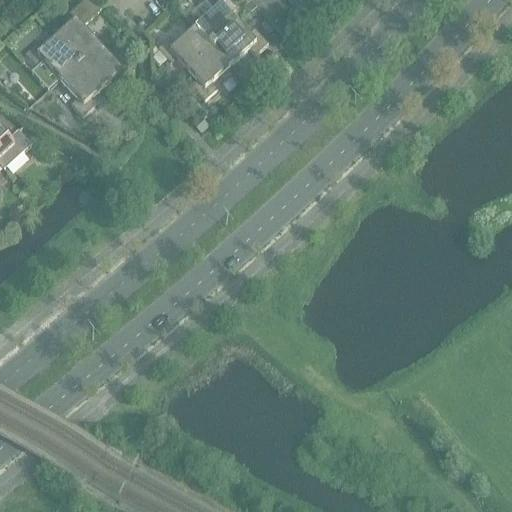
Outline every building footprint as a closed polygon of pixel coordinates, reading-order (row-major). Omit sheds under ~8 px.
[(82,29),(100,11),(90,0),(88,0),(61,24),(67,30),(56,40),(72,57),(80,66),(99,48),(82,29)] [(228,3),(230,0),(201,0),(213,13),(195,30),(213,49),(238,26),(229,15),(235,10),(228,3)] [(266,23),(260,29),(268,37),(274,32),(266,23)] [(253,31),(248,37),(238,26),(213,49),(220,57),(230,68),(249,52),(255,58),(267,46),(253,31)] [(187,73),(213,49),(195,30),(177,47),(170,41),(158,52),(160,54),(152,62),(159,70),(167,62),(171,68),(178,62),(187,73)] [(80,66),(72,57),(56,40),(46,49),(40,43),(25,57),(37,70),(43,64),(60,83),(80,66)] [(116,67),(99,48),(80,66),(103,91),(113,81),(118,88),(133,73),(122,61),(116,67)] [(230,68),(220,57),(213,49),(187,73),(196,83),(190,88),(204,104),(217,92),(211,85),(230,68)] [(272,58),(261,68),(269,77),(280,67),(272,58)] [(92,100),(103,91),(80,66),(60,83),(77,101),(71,108),(82,120),(97,106),(92,100)] [(208,129),(206,127),(202,122),(194,129),(198,134),(200,137),(208,129)] [(11,128),(2,136),(0,134),(0,161),(10,153),(14,149),(20,156),(29,148),(11,128)]
